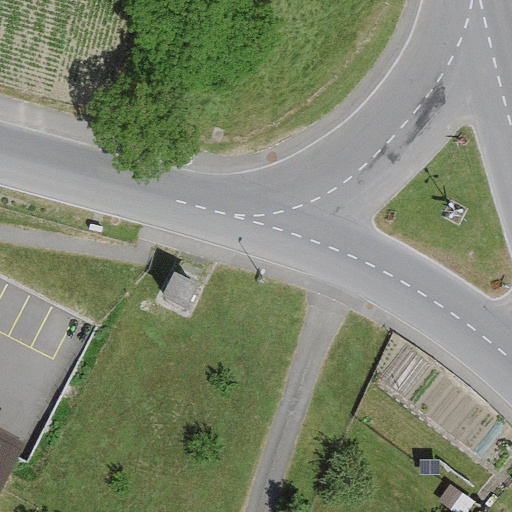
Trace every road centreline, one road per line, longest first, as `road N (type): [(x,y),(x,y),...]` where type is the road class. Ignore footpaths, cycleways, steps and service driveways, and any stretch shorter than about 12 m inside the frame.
road 1 (tertiary): [(471,0),(443,69),(372,158),(295,207),(234,216)]
road 2 (tertiary): [(511,360),(408,285),(342,252),(234,216)]
road 3 (tertiary): [(234,216),(0,151)]
road 4 (tertiary): [(480,0),(511,122)]
